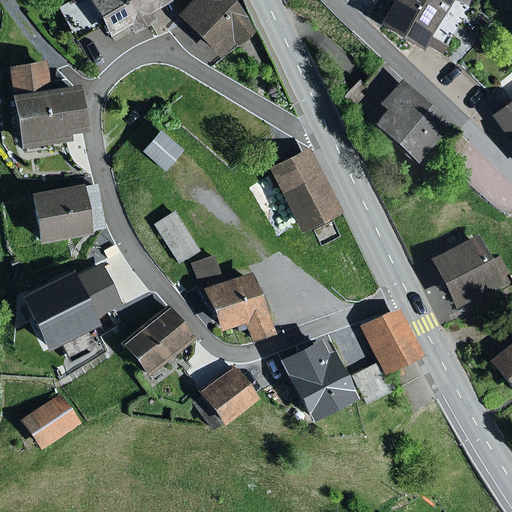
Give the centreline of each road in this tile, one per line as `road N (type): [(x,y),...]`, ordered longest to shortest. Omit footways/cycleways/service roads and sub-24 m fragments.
road 1 (residential): [(406,291),(272,347),(232,349),(159,282),(125,231),(106,183),(95,116),(102,84),(125,61),(171,52),(299,126),(321,117)]
road 2 (residential): [(511,169),(338,0)]
road 3 (secondary): [(406,291),(511,481)]
road 4 (secondary): [(321,117),(406,291)]
road 5 (track): [(7,0),(99,97)]
road 6 (secondary): [(265,0),(321,117)]
